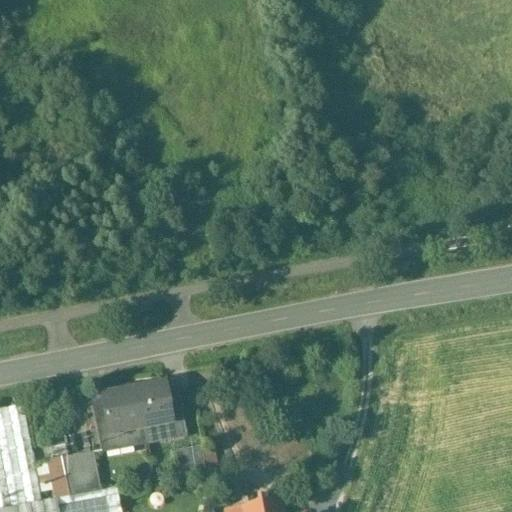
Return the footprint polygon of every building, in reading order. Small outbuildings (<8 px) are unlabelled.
[(165,388),(133,394),(140,430),(144,429),(181,422),(175,392),(166,394),(165,388)] [(147,445),(144,429),(140,430),(133,394),(102,400),(103,406),(94,408),(103,454),(147,445)] [(0,410),(0,511),(41,503),(23,406),(0,410)] [(201,448),(171,454),(176,479),(205,473),(201,448)] [(61,460),(69,498),(100,492),(93,454),(61,460)] [(69,498),(61,460),(50,462),(57,500),(69,498)] [(120,511),(118,496),(57,508),(58,511),(120,511)] [(281,511),(279,500),(224,510),(224,511),(281,511)] [(58,511),(57,508),(56,501),(41,503),(0,511),(58,511)]
